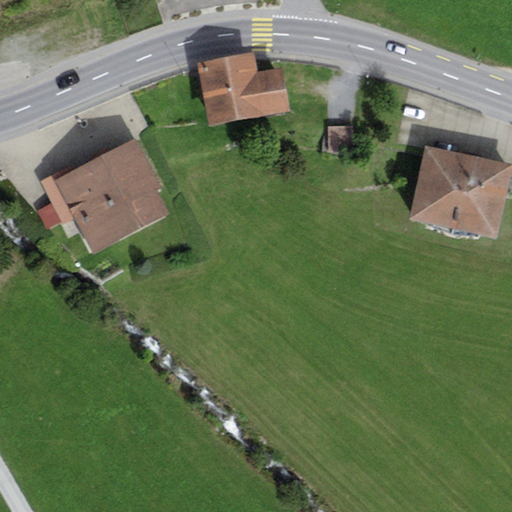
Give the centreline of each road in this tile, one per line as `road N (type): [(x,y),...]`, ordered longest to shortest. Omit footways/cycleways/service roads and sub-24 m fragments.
road 1 (primary): [(0,118),(191,41),(301,34)]
road 2 (primary): [(301,34),(511,100)]
